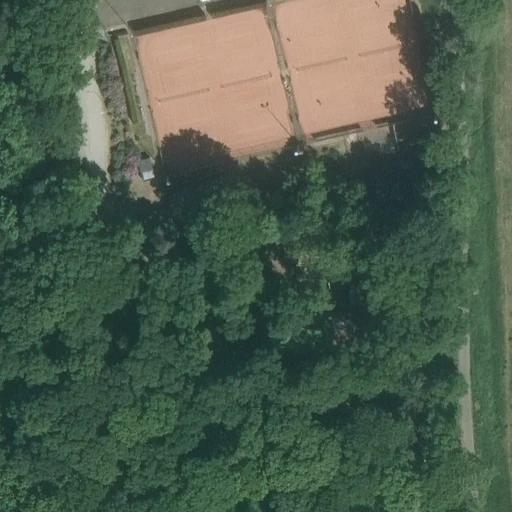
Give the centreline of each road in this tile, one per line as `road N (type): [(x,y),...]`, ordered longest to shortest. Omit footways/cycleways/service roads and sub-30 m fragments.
road 1 (unclassified): [(0,243),(39,225),(95,215),(264,219),(461,245)]
road 2 (unclassified): [(471,511),(461,245)]
road 3 (track): [(461,245),(458,0)]
